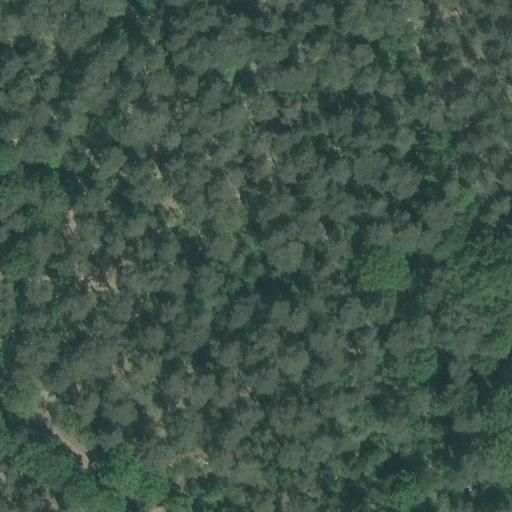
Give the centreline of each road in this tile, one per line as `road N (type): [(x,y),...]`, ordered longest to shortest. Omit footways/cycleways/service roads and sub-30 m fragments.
road 1 (track): [(0,360),(319,279),(511,207)]
road 2 (track): [(164,511),(55,429),(0,408)]
